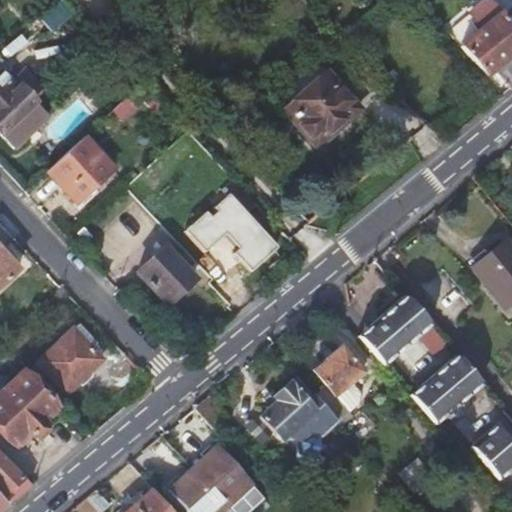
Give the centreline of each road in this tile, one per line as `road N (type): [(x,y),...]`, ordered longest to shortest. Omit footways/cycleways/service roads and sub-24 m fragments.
road 1 (secondary): [(511,115),(183,388)]
road 2 (residential): [(0,194),(183,388)]
road 3 (unknown): [(387,216),(511,389)]
road 4 (secondary): [(183,388),(31,511)]
